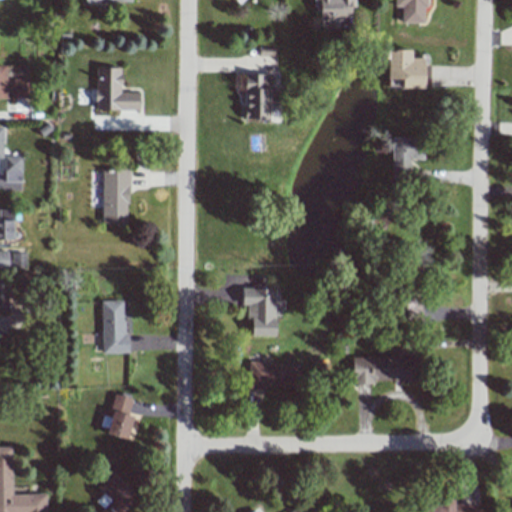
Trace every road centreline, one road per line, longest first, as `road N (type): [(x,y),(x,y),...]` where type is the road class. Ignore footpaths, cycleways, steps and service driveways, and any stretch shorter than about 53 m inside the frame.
road 1 (residential): [(182,511),(188,0)]
road 2 (residential): [(478,441),(482,0)]
road 3 (residential): [(478,441),(183,449)]
